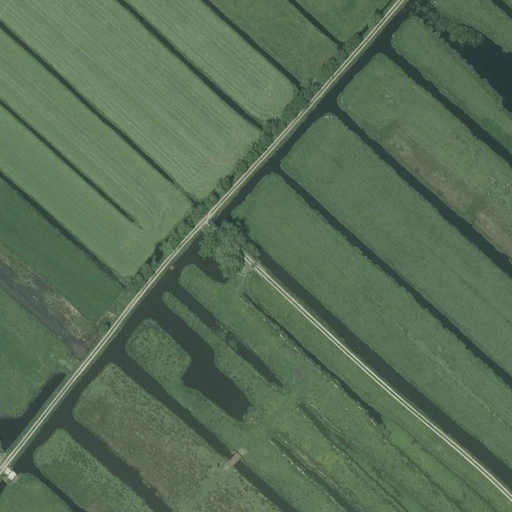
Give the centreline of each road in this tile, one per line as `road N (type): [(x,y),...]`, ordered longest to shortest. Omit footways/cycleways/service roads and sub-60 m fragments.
road 1 (track): [(511,501),(207,223)]
road 2 (track): [(207,223),(140,291),(5,463)]
road 3 (track): [(207,223),(404,0)]
